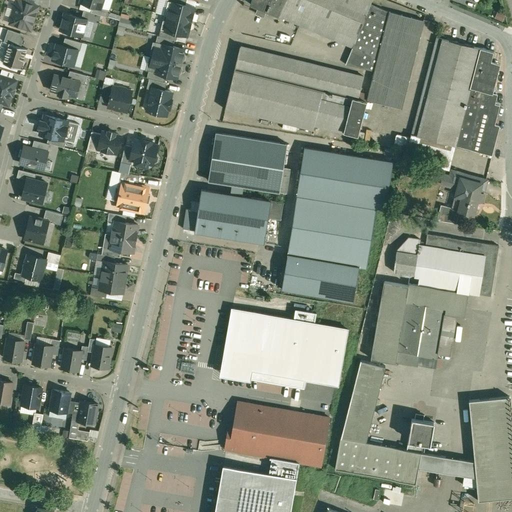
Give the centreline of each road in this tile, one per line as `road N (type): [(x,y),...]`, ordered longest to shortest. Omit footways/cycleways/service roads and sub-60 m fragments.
road 1 (tertiary): [(186,136),(124,389)]
road 2 (residential): [(186,136),(25,98)]
road 3 (tertiary): [(228,0),(186,136)]
road 4 (residential): [(124,389),(0,366)]
road 5 (tertiary): [(124,389),(92,509)]
